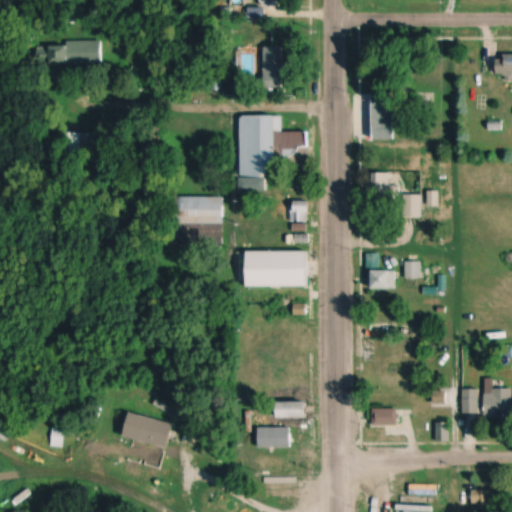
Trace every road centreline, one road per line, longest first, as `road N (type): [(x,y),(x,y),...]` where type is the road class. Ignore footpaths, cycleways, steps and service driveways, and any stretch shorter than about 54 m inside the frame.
road 1 (tertiary): [(335,511),(329,0)]
road 2 (residential): [(331,109),(72,111)]
road 3 (residential): [(511,23),(330,24)]
road 4 (residential): [(511,455),(336,459)]
